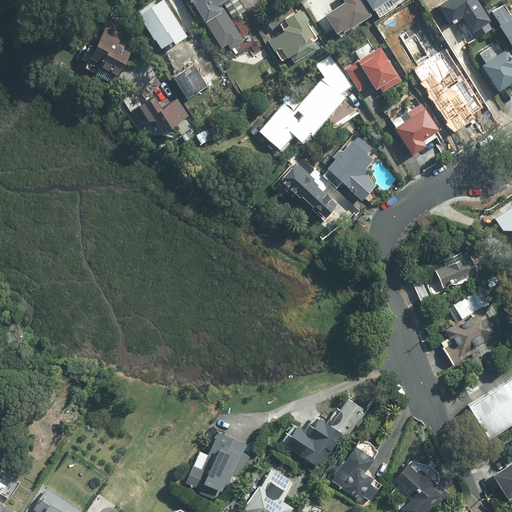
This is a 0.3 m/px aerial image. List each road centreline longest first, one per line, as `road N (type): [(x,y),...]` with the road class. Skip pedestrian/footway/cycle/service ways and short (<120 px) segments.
road 1 (residential): [(411,351),(384,275),(382,235),(403,209),(458,175)]
road 2 (residential): [(475,494),(411,351)]
